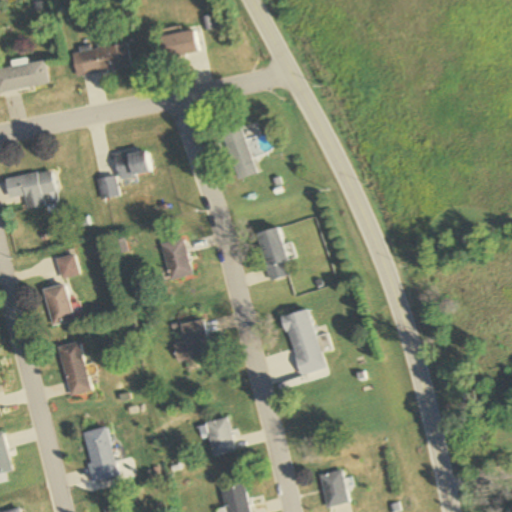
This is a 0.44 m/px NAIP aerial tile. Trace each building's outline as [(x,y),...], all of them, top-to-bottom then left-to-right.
[(200,53),(197,30),(162,36),(166,59),(200,53)] [(84,75),(133,68),(129,43),(114,45),(112,34),(96,36),(98,50),(81,53),(84,75)] [(0,92),(50,85),(46,62),(0,68),(0,92)] [(243,126),(223,132),(238,180),(258,174),(243,126)] [(119,180),(153,172),(147,149),(113,157),(119,180)] [(9,199),(25,197),(27,210),(46,207),(45,195),(58,193),(54,171),(6,179),(9,199)] [(118,198),(116,177),(98,179),(100,200),(118,198)] [(279,228),(258,234),(270,281),(291,276),(279,228)] [(193,277),(184,239),(162,244),(170,282),(193,277)] [(76,255),(58,259),(62,281),(81,277),(76,255)] [(54,326),(75,320),(66,285),(44,290),(54,326)] [(283,317),(296,361),(321,354),(308,310),(283,317)] [(188,367),(213,362),(203,319),(179,325),(188,367)] [(81,343),(60,347),(70,396),(91,392),(81,343)] [(237,451),(226,417),(205,424),(216,457),(237,451)] [(93,483),(119,478),(111,429),(85,433),(93,483)] [(0,433),(0,483),(3,482),(1,474),(11,471),(2,433),(0,433)] [(329,509),(350,504),(342,471),(321,476),(329,509)] [(251,511),(244,484),(221,490),(227,511),(251,511)]
